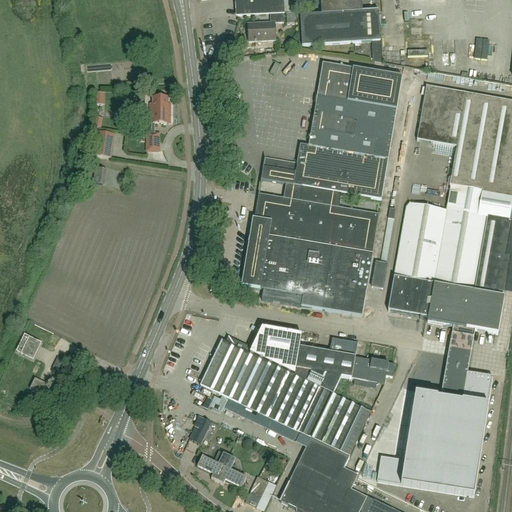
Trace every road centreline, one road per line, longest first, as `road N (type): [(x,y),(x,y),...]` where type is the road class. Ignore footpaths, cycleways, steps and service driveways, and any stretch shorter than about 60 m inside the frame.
road 1 (unclassified): [(505,357),(171,298)]
road 2 (tertiary): [(171,298),(200,198),(200,138),(180,0)]
road 3 (tertiary): [(117,425),(171,298)]
road 4 (unclassified): [(213,511),(117,425)]
